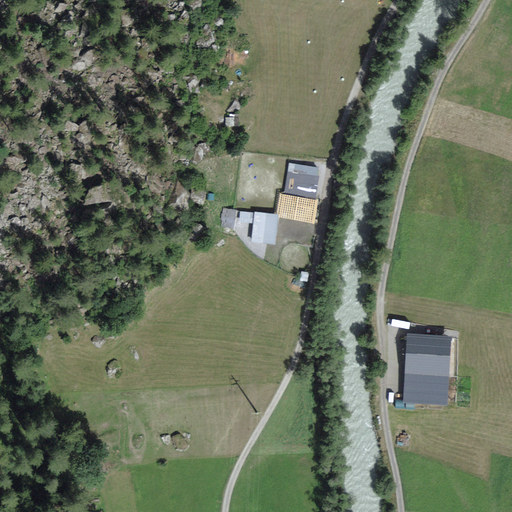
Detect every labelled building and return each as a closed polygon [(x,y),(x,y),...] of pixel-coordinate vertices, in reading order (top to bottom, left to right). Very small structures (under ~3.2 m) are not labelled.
[(316,181),(286,177),(281,209),(294,211),(293,221),(309,224),(316,181)] [(236,226),(238,208),(225,206),(222,224),(236,226)] [(263,227),(249,226),(245,257),(259,259),(263,227)] [(193,271),(200,249),(185,244),(178,265),(193,271)] [(408,335),(403,403),(446,406),(451,338),(408,335)]
